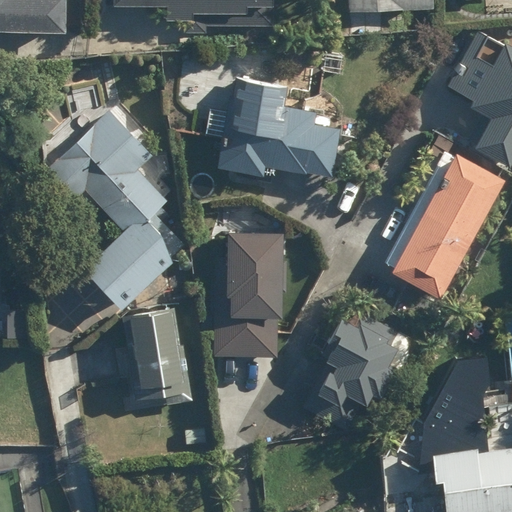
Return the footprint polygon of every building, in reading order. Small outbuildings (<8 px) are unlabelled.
[(0,0),(0,29),(59,31),(59,0),(0,0)] [(187,24),(187,14),(239,16),(240,9),(263,10),(263,0),(107,0),(107,10),(158,13),(157,23),(187,24)] [(343,0),(344,15),(425,12),(425,0),(343,0)] [(511,50),(500,44),(487,70),(474,63),(487,37),(472,29),(436,96),(478,118),(462,149),(501,170),(511,149),(511,50)] [(275,89),(229,82),(216,171),(256,177),(257,172),(324,182),(332,127),(313,124),(315,110),(273,104),(275,89)] [(149,156),(109,109),(38,169),(65,200),(78,188),(121,238),(82,271),(115,310),(172,261),(140,223),(164,202),(134,168),(149,156)] [(454,143),(431,131),(422,150),(437,158),(378,272),(431,300),(494,179),(448,155),(454,143)] [(277,236),(215,234),(212,356),(274,357),(277,236)] [(385,370),(403,335),(349,308),(299,410),(343,432),(352,413),(334,405),(338,397),(361,408),(366,398),(375,403),(390,372),(385,370)] [(164,312),(121,317),(130,394),(173,389),(164,312)] [(435,482),(437,511),(511,511),(511,449),(422,458),(424,483),(435,482)]
